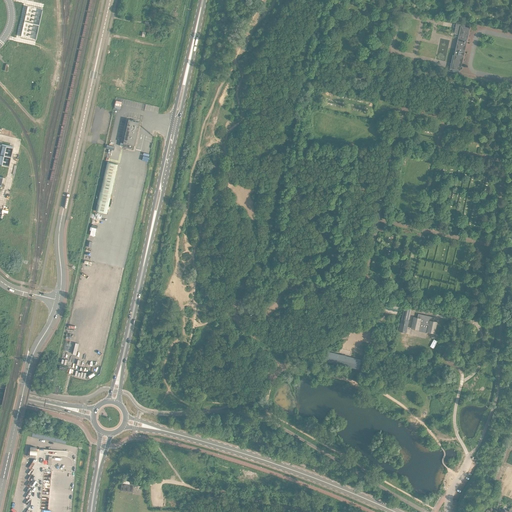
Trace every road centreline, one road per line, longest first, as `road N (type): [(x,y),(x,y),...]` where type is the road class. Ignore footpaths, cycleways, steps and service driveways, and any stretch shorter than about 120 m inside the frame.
road 1 (primary): [(112,401),(203,0)]
road 2 (secondary): [(395,511),(284,467),(125,421)]
